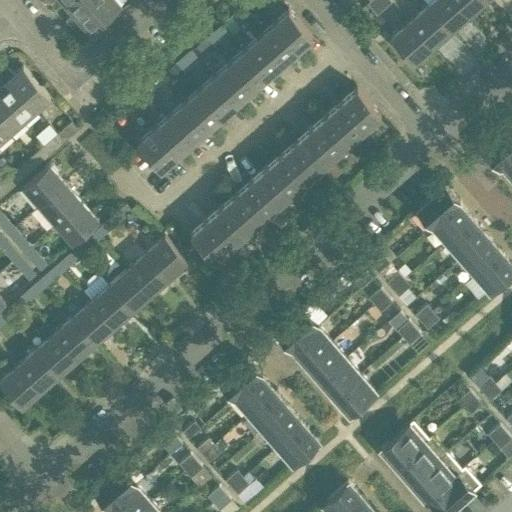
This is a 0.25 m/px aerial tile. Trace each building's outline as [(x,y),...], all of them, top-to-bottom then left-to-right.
[(70,23),(96,0),(69,0),(66,3),(74,12),(66,19),(70,23)] [(91,31),(122,3),(119,0),(96,0),(70,23),(74,28),(82,21),(91,31)] [(435,43),(456,25),(433,0),(430,0),(412,17),(435,43)] [(433,0),(456,25),(476,7),(470,0),(433,0)] [(297,47),(313,33),(289,6),(274,20),(297,47)] [(414,62),(435,43),(412,17),(390,35),(414,62)] [(282,60),(297,47),(274,20),(259,33),(282,60)] [(267,73),(282,60),(259,33),(244,46),(267,73)] [(252,86),(267,73),(244,46),(228,59),(252,86)] [(237,100),(252,86),(228,59),(213,72),(237,100)] [(51,95),(24,64),(14,72),(7,64),(3,68),(37,108),(51,95)] [(0,92),(23,119),(37,108),(3,68),(0,70),(0,75),(5,80),(0,84),(0,92)] [(222,113),(237,100),(213,72),(198,86),(222,113)] [(365,125),(381,111),(357,84),(342,98),(365,125)] [(207,126),(222,113),(198,86),(183,99),(207,126)] [(0,120),(10,131),(23,119),(0,92),(0,120)] [(350,138),(365,125),(342,98),(327,111),(350,138)] [(192,139),(207,126),(183,99),(168,112),(192,139)] [(335,151),(350,138),(327,111),(312,124),(335,151)] [(177,152),(192,139),(168,112),(153,125),(177,152)] [(0,139),(10,131),(0,120),(0,139)] [(65,139),(79,127),(73,120),(59,133),(65,139)] [(511,121),(483,147),(484,147),(498,164),(511,152),(511,121)] [(320,164),(324,161),(335,151),(312,124),(297,137),(320,164)] [(161,166),(167,161),(177,152),(153,125),(137,139),(161,166)] [(51,151),(65,139),(59,133),(45,144),(51,151)] [(305,178),(320,164),(297,137),(281,150),(305,178)] [(37,163),(51,151),(45,144),(32,156),(37,163)] [(290,191),(305,178),(281,150),(266,164),(290,191)] [(511,152),(498,164),(499,166),(502,163),(511,173),(511,152)] [(24,175),(37,163),(32,156),(18,168),(24,175)] [(40,203),(66,180),(50,160),(23,184),(40,203)] [(275,204),(290,191),(266,164),(251,177),(275,204)] [(10,187),(24,175),(18,168),(4,180),(10,187)] [(260,217),(275,204),(251,177),(236,190),(260,217)] [(0,195),(10,187),(4,180),(0,183),(0,195)] [(56,221),(83,198),(66,180),(40,203),(56,221)] [(444,182),(418,205),(432,221),(431,223),(459,199),(445,183),(444,182)] [(245,230),(260,217),(236,190),(221,203),(245,230)] [(73,240),(99,217),(83,198),(56,221),(73,240)] [(459,199),(431,223),(446,239),(472,217),(458,201),(460,200),(459,199)] [(120,219),(133,208),(127,201),(114,212),(120,219)] [(230,243),(245,230),(221,203),(206,216),(230,243)] [(0,223),(7,231),(15,225),(0,207),(0,223)] [(102,235),(109,228),(120,219),(114,212),(96,228),(102,235)] [(214,257),(230,243),(206,216),(190,230),(214,257)] [(472,217),(446,239),(460,256),(486,233),(472,217)] [(23,250),(31,243),(15,225),(7,231),(23,250)] [(83,251),(102,235),(96,228),(78,244),(83,251)] [(170,275),(189,259),(165,232),(146,249),(170,275)] [(486,233),(460,256),(475,273),(501,250),(486,233)] [(0,245),(12,260),(20,253),(4,234),(0,237),(0,245)] [(40,269),(48,262),(31,243),(23,250),(40,269)] [(65,267),(83,251),(78,244),(59,260),(65,267)] [(151,291),(170,275),(146,249),(128,265),(151,291)] [(511,262),(501,250),(475,273),(489,289),(511,269),(511,262)] [(384,252),(372,263),(378,270),(390,259),(384,252)] [(29,278),(36,272),(20,253),(12,260),(29,278)] [(47,283),(65,267),(59,260),(41,277),(47,283)] [(133,308),(151,291),(128,265),(110,281),(133,308)] [(366,268),(354,279),(360,286),(372,275),(366,268)] [(400,268),(386,280),(392,287),(406,275),(400,268)] [(406,275),(392,287),(398,294),(412,282),(406,275)] [(28,299),(47,283),(41,277),(23,293),(28,299)] [(114,324),(133,308),(110,281),(91,297),(114,324)] [(381,285),(367,297),(373,304),(386,292),(381,285)] [(386,292),(373,304),(379,311),(392,299),(386,292)] [(10,315),(28,299),(23,293),(4,309),(10,315)] [(96,340),(114,324),(91,297),(73,313),(96,340)] [(429,300),(415,312),(421,319),(435,307),(429,300)] [(302,306),(276,329),(290,346),(316,323),(302,306)] [(435,307),(421,319),(427,326),(441,314),(435,307)] [(0,323),(10,315),(4,309),(0,312),(0,323)] [(78,356),(96,340),(73,313),(54,329),(78,356)] [(409,317),(395,329),(401,336),(415,324),(409,317)] [(316,323),(290,346),(291,347),(293,345),(306,361),(332,338),(318,321),(316,323)] [(415,324),(401,336),(407,343),(421,331),(415,324)] [(59,372),(78,356),(54,329),(36,345),(59,372)] [(332,338),(306,361),(321,377),(347,355),(332,338)] [(41,388),(59,372),(36,345),(18,361),(41,388)] [(247,354),(221,377),(235,394),(234,395),(261,371),(247,354)] [(347,355),(321,377),(335,394),(361,371),(347,355)] [(0,379),(22,404),(41,388),(18,361),(0,376),(0,379)] [(261,371),(234,395),(248,412),(274,389),(261,374),(262,372),(261,371)] [(361,371),(335,394),(350,411),(376,388),(361,371)] [(491,371),(477,384),(483,391),(497,378),(491,371)] [(497,378),(483,391),(489,398),(503,385),(497,378)] [(469,387),(455,399),(461,406),(475,394),(469,387)] [(274,389),(248,412),(263,428),(289,405),(274,389)] [(475,394),(461,406),(468,413),(482,401),(475,394)] [(289,405),(263,428),(277,445),(303,422),(289,405)] [(429,433),(414,416),(381,445),(396,462),(429,433)] [(194,418),(182,428),(188,436),(200,425),(194,418)] [(499,421),(486,433),(492,440),(505,428),(499,421)] [(303,422),(277,445),(292,461),(318,439),(303,422)] [(505,428),(492,440),(498,446),(511,435),(505,428)] [(429,433),(396,462),(411,480),(447,449),(432,431),(429,433)] [(170,451),(182,441),(176,434),(164,444),(170,451)] [(203,452),(215,442),(209,435),(197,445),(203,452)] [(221,448),(215,442),(203,452),(209,459),(221,448)] [(447,449),(411,480),(427,497),(466,464),(465,462),(462,465),(447,449)] [(179,461),(185,468),(197,458),(191,451),(179,461)] [(197,458),(185,468),(191,475),(203,464),(197,458)] [(466,464),(427,497),(427,498),(429,496),(442,511),(445,511),(481,481),(466,464)] [(120,465),(94,488),(94,489),(109,505),(136,481),(136,480),(134,482),(120,465)] [(237,467),(225,478),(231,485),(243,474),(237,467)] [(231,485),(237,492),(249,481),(243,474),(231,485)] [(348,479),(322,502),(330,511),(343,511),(362,495),(348,479)] [(136,481),(109,505),(110,506),(111,505),(117,511),(133,511),(151,497),(136,481)] [(207,493),(213,500),(225,490),(219,483),(207,493)] [(219,507),(231,497),(225,490),(213,500),(219,507)] [(376,511),(362,495),(343,511),(376,511)] [(163,511),(151,497),(133,511),(163,511)]
